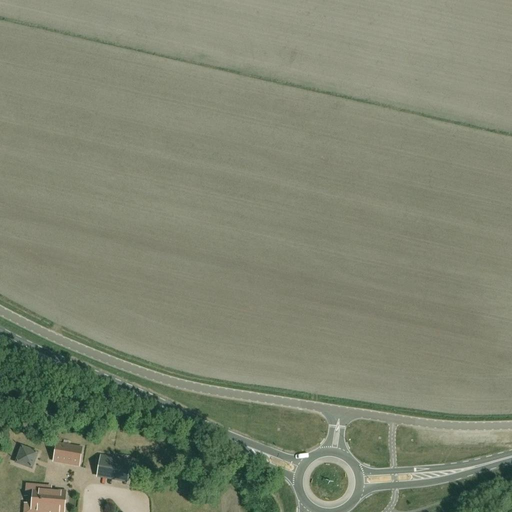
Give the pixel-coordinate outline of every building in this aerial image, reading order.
[(1,49),(4,50),(8,25),(0,23),(0,44),(2,44),(1,49)] [(78,466),(81,449),(57,444),(55,458),(54,462),(78,466)] [(31,468),(36,454),(22,449),(17,463),(31,468)] [(127,483),(130,462),(101,457),(97,477),(127,483)] [(63,511),(65,493),(43,491),(43,487),(27,486),(26,497),(33,497),(32,509),(31,511),(63,511)]
